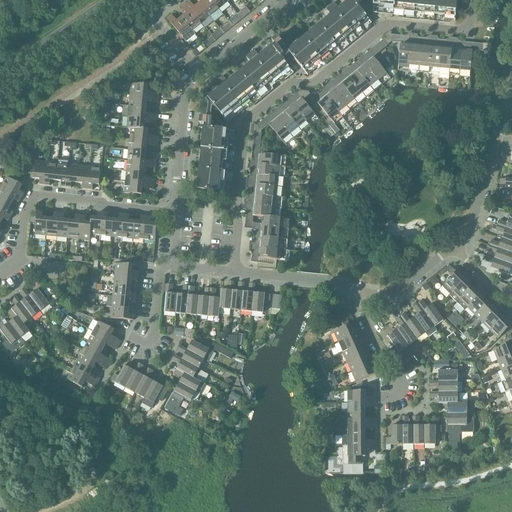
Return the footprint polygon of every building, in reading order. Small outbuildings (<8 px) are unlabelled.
[(203,0),(199,4),(210,17),(219,9),(210,0),(203,0)] [(210,0),(219,9),(227,2),(225,0),(210,0)] [(352,0),(288,52),(301,68),(302,68),(365,16),(357,6),(364,0),(352,0)] [(374,0),(374,4),(456,12),(457,0),(374,0)] [(190,1),(185,5),(201,24),(210,17),(199,4),(194,7),(190,1)] [(334,2),(326,9),(329,13),(338,7),(334,2)] [(186,14),(181,18),(192,31),(201,24),(185,5),(181,8),(186,14)] [(240,18),(242,19),(249,14),(250,13),(248,11),(246,7),(241,11),(237,14),(240,18)] [(236,15),(228,21),(230,23),(233,27),(242,19),(240,18),(237,14),(236,15)] [(192,31),(181,18),(177,22),(172,16),(167,19),(183,39),(192,31)] [(220,29),(224,34),(228,31),(223,25),(219,28),(220,29)] [(303,28),(294,35),(298,39),(306,32),(303,28)] [(211,37),(215,41),(224,34),(220,29),(211,36),(211,37)] [(212,43),(215,41),(211,37),(204,43),(208,47),(212,43)] [(278,38),(272,42),(270,44),(273,47),(208,100),(222,116),(286,63),(282,58),(284,56),(280,51),(285,47),(278,38)] [(398,68),(409,69),(411,44),(401,43),(398,68)] [(409,69),(419,70),(421,45),(411,44),(409,69)] [(419,70),(429,71),(432,46),(421,45),(419,70)] [(429,71),(439,72),(442,47),(432,46),(429,71)] [(439,72),(449,73),(452,48),(442,47),(439,72)] [(449,73),(460,74),(462,49),(452,48),(449,73)] [(462,49),(460,74),(470,76),(473,51),(462,49)] [(254,50),(246,57),(250,61),(258,54),(254,50)] [(379,61),(387,70),(391,66),(384,57),(379,61)] [(373,58),(365,64),(381,84),(389,77),(373,58)] [(365,64),(357,71),(373,90),(381,84),(365,64)] [(279,72),(285,80),(294,73),(287,65),(279,72)] [(357,71),(349,77),(365,97),(373,90),(357,71)] [(223,76),(214,82),(218,87),(226,80),(223,76)] [(349,77),(341,84),(357,103),(365,97),(349,77)] [(131,84),(130,95),(159,98),(159,93),(148,92),(149,86),(131,84)] [(341,84),(333,90),(349,110),(357,103),(341,84)] [(333,90),(325,97),(341,116),(349,110),(333,90)] [(130,95),(129,106),(146,108),(147,102),(158,103),(159,98),(130,95)] [(341,116),(325,97),(317,103),(333,123),(341,116)] [(301,99),(293,105),(309,125),(317,118),(301,99)] [(293,105),(285,112),(301,131),(309,125),(293,105)] [(129,106),(128,117),(156,120),(157,115),(146,114),(146,108),(129,106)] [(285,112),(277,118),(293,138),(301,131),(285,112)] [(127,128),(131,129),(131,128),(144,130),(144,129),(145,124),(156,125),(156,120),(128,117),(127,128)] [(198,190),(218,192),(225,130),(211,129),(212,119),(201,118),(200,124),(204,125),(198,190)] [(293,138),(277,118),(269,125),(285,144),(293,138)] [(131,129),(130,139),(158,142),(159,137),(148,136),(148,130),(144,129),(144,130),(131,128),(131,129)] [(130,139),(129,150),(146,152),(147,146),(158,147),(158,142),(130,139)] [(129,150),(128,161),(156,164),(157,159),(145,158),(146,152),(129,150)] [(259,155),(258,165),(283,168),(284,157),(259,155)] [(128,161),(127,171),(144,173),(144,167),(156,169),(156,164),(128,161)] [(40,185),(45,185),(47,163),(36,162),(35,173),(29,173),(29,178),(40,180),(40,185)] [(50,181),(56,181),(58,164),(47,163),(45,185),(50,186),(50,181)] [(61,187),(66,188),(68,165),(58,164),(56,181),(62,182),(61,187)] [(72,183),(77,183),(79,166),(68,165),(66,188),(71,188),(72,183)] [(258,165),(257,175),(282,178),(283,168),(258,165)] [(83,189),(88,190),(90,167),(79,166),(77,183),(83,184),(83,189)] [(90,167),(88,190),(93,190),(93,185),(99,186),(101,168),(90,167)] [(127,171),(125,182),(154,185),(154,180),(143,179),(144,173),(127,171)] [(257,175),(256,185),(281,188),(282,178),(257,175)] [(7,177),(1,187),(21,198),(24,194),(19,191),(25,181),(20,178),(17,183),(7,177)] [(504,197),(511,197),(511,180),(501,179),(500,185),(505,185),(504,197)] [(154,185),(125,182),(124,194),(142,195),(142,189),(153,190),(154,185)] [(256,185),(255,196),(280,198),(281,188),(256,185)] [(1,187),(0,189),(0,198),(11,205),(14,200),(19,203),(21,198),(1,187)] [(255,196),(254,206),(279,208),(280,198),(255,196)] [(0,198),(0,211),(10,217),(13,213),(8,210),(11,205),(0,198)] [(253,216),(263,217),(278,219),(278,218),(279,208),(254,206),(253,216)] [(0,211),(0,223),(0,224),(3,219),(8,221),(10,217),(0,211)] [(35,235),(46,236),(48,219),(42,218),(43,213),(37,212),(37,218),(31,217),(31,222),(36,223),(35,235)] [(90,235),(101,236),(103,213),(98,213),(98,218),(91,218),(91,223),(90,235)] [(101,236),(112,237),(113,220),(108,219),(108,214),(103,213),(101,236)] [(499,220),(497,225),(511,230),(511,213),(508,224),(499,220)] [(46,236),(57,237),(59,214),(54,214),(54,219),(48,219),(46,236)] [(57,237),(68,238),(70,221),(64,220),(64,215),(59,214),(57,237)] [(112,237),(122,238),(125,216),(120,215),(119,220),(113,220),(112,237)] [(68,238),(79,239),(81,217),(76,216),(75,222),(70,221),(68,238)] [(122,238),(133,239),(135,222),(129,221),(130,216),(125,216),(122,238)] [(90,240),(90,235),(91,223),(85,223),(86,217),(81,217),(79,239),(90,240)] [(133,239),(144,240),(146,218),(141,217),(141,223),(135,222),(133,239)] [(263,217),(262,227),(286,230),(288,219),(278,218),(278,219),(263,217)] [(146,218),(144,240),(155,242),(157,224),(151,224),(151,218),(146,218)] [(504,234),(502,239),(511,242),(511,230),(497,225),(495,230),(504,234)] [(262,227),(261,238),(285,240),(286,230),(262,227)] [(261,238),(260,248),(284,250),(285,240),(261,238)] [(491,241),(489,246),(511,254),(511,242),(502,239),(500,244),(491,241)] [(496,254),(494,259),(511,265),(511,254),(489,246),(488,251),(496,254)] [(284,250),(260,248),(258,258),(283,261),(284,250)] [(511,265),(494,259),(490,270),(502,274),(500,279),(506,281),(511,265)] [(116,264),(115,275),(138,277),(138,272),(133,272),(133,265),(116,264)] [(444,285),(452,293),(468,277),(465,273),(461,277),(453,269),(452,269),(449,265),(446,269),(449,272),(453,276),(444,285)] [(115,275),(114,286),(131,287),(132,282),(137,282),(138,277),(115,275)] [(449,296),(457,303),(472,288),(468,284),(472,280),(468,277),(452,293),(449,296)] [(221,290),(220,299),(221,299),(220,309),(230,310),(233,291),(233,282),(228,281),(227,290),(221,290)] [(238,292),(233,291),(230,310),(241,311),(243,292),(244,283),(239,283),(238,292)] [(164,313),(175,314),(177,295),(172,294),(173,285),(167,284),(164,313)] [(249,293),(243,292),(241,311),(252,312),(254,293),(255,284),(250,284),(249,293)] [(114,286),(113,296),(136,299),(136,294),(131,293),(131,287),(114,286)] [(175,314),(186,315),(189,287),(184,286),(183,295),(177,295),(175,314)] [(186,315),(197,316),(199,297),(194,296),(194,287),(189,287),(186,315)] [(197,316),(208,317),(210,289),(205,288),(204,297),(199,297),(197,316)] [(465,311),(467,308),(484,292),(480,288),(476,292),(472,288),(457,303),(465,311)] [(25,300),(21,303),(32,318),(41,312),(29,296),(24,289),(20,293),(25,300)] [(210,289),(208,317),(219,318),(220,309),(221,299),(220,299),(215,298),(216,289),(210,289)] [(38,290),(29,296),(41,312),(54,302),(50,296),(46,299),(38,290)] [(467,308),(475,316),(487,303),(483,299),(487,296),(484,292),(467,308)] [(270,295),(254,293),(252,312),(263,313),(265,301),(270,302),(270,295)] [(272,309),(280,310),(282,296),(274,295),(272,309)] [(16,306),(12,310),(24,325),(24,324),(32,318),(21,303),(15,296),(11,299),(16,306)] [(113,296),(112,307),(129,309),(130,303),(135,304),(136,299),(113,296)] [(422,301),(418,304),(434,327),(444,320),(436,310),(441,307),(437,302),(428,308),(422,301)] [(475,316),(483,323),(499,307),(495,304),(491,308),(487,303),(475,316)] [(419,315),(414,318),(426,333),(434,327),(418,304),(414,307),(419,315)] [(129,309),(112,307),(111,319),(133,321),(134,315),(129,315),(129,309)] [(483,323),(490,331),(503,319),(498,315),(502,311),(499,307),(483,323)] [(13,320),(9,323),(21,338),(30,331),(24,324),(24,325),(12,310),(8,313),(13,320)] [(405,314),(400,317),(417,340),(426,333),(414,318),(410,321),(405,314)] [(69,315),(63,325),(68,328),(74,318),(69,315)] [(401,327),(397,330),(408,346),(417,340),(400,317),(396,320),(401,327)] [(503,319),(490,331),(498,339),(511,325),(511,320),(510,319),(507,323),(503,319)] [(334,332),(339,343),(359,334),(357,329),(352,331),(348,320),(343,323),(345,328),(334,332)] [(99,322),(93,332),(118,346),(121,341),(111,336),(114,330),(99,322)] [(21,338),(9,323),(0,330),(0,338),(0,339),(4,336),(12,345),(21,338)] [(459,331),(467,339),(470,336),(462,328),(459,331)] [(408,346),(397,330),(388,337),(395,347),(391,350),(395,356),(408,346)] [(93,332),(88,341),(103,350),(106,345),(116,350),(118,346),(93,332)] [(243,334),(230,333),(229,345),(242,346),(243,334)] [(339,343),(343,353),(359,346),(356,340),(361,338),(359,334),(339,343)] [(88,341),(83,351),(108,364),(110,360),(101,355),(103,350),(88,341)] [(193,341),(187,350),(204,360),(212,345),(206,342),(204,346),(193,341)] [(460,341),(455,345),(467,358),(471,354),(460,341)] [(493,350),(498,361),(511,354),(511,349),(511,350),(509,344),(493,350)] [(185,355),(182,360),(199,369),(204,360),(187,350),(180,346),(177,351),(185,355)] [(343,353),(347,363),(368,353),(366,349),(361,351),(359,346),(343,353)] [(447,354),(452,361),(458,357),(453,350),(447,354)] [(83,351),(78,360),(93,368),(96,363),(106,369),(108,364),(83,351)] [(323,361),(327,360),(332,358),(329,352),(321,356),(323,361)] [(347,363),(352,372),(367,365),(365,360),(370,358),(368,353),(347,363)] [(511,354),(498,361),(502,371),(511,366),(511,354)] [(180,365),(177,369),(194,379),(194,378),(199,369),(182,360),(174,356),(172,360),(180,365)] [(78,360),(73,370),(98,383),(100,379),(90,374),(93,368),(78,360)] [(125,388),(135,393),(144,377),(139,374),(144,366),(139,364),(135,371),(125,388)] [(367,365),(352,372),(356,383),(377,374),(375,369),(370,371),(367,365)] [(111,380),(125,388),(135,371),(125,366),(119,377),(114,374),(111,380)] [(439,371),(439,382),(458,382),(458,366),(451,366),(451,371),(439,371)] [(511,366),(502,371),(506,381),(511,378),(511,366)] [(135,393),(144,398),(154,382),(149,379),(153,371),(148,369),(144,377),(135,393)] [(180,383),(196,392),(202,395),(207,385),(194,378),(194,379),(177,369),(174,374),(182,378),(180,383)] [(98,383),(73,370),(67,379),(82,388),(85,382),(95,388),(98,383)] [(505,393),(510,391),(511,389),(511,378),(506,381),(501,383),(505,393)] [(154,382),(144,398),(154,404),(160,393),(165,396),(168,390),(154,382)] [(439,388),(439,393),(458,393),(458,382),(439,382),(430,382),(430,388),(439,388)] [(196,392),(180,383),(171,398),(177,401),(180,396),(191,402),(196,392)] [(228,398),(238,404),(242,396),(232,391),(228,398)] [(348,391),(348,403),(376,403),(376,398),(365,398),(365,391),(348,391)] [(439,398),(439,404),(458,404),(458,403),(458,393),(439,393),(430,393),(430,398),(439,398)] [(348,403),(348,414),(365,414),(365,408),(376,408),(376,403),(348,403)] [(448,409),(448,415),(467,415),(467,403),(458,403),(458,404),(439,404),(439,409),(448,409)] [(348,414),(348,424),(376,424),(376,419),(365,419),(365,414),(348,414)] [(467,415),(448,415),(448,432),(450,432),(450,450),(459,450),(459,434),(462,434),(462,432),(473,432),(473,414),(467,415)] [(403,417),(403,426),(403,445),(414,445),(414,426),(408,426),(408,417),(403,417)] [(414,417),(414,426),(414,445),(424,445),(424,426),(419,426),(419,417),(414,417)] [(348,424),(348,435),(365,435),(365,429),(376,429),(376,424),(348,424)] [(403,445),(403,426),(391,426),(391,438),(386,438),(386,445),(403,445)] [(441,426),(424,426),(424,445),(436,445),(436,433),(441,433),(441,426)] [(348,435),(348,446),(376,446),(376,441),(365,441),(365,435),(348,435)] [(376,446),(348,446),(348,457),(365,457),(365,451),(376,451),(376,446)] [(104,479),(109,482),(112,476),(106,474),(104,479)]
